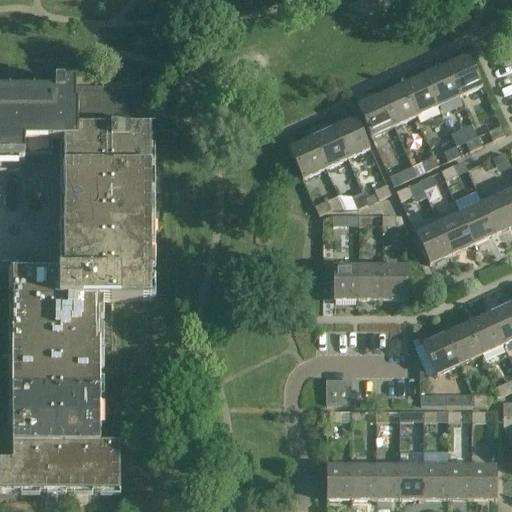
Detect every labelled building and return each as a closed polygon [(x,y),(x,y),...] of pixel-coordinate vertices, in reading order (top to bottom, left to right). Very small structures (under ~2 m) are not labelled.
[(459,101),(482,90),(468,59),(445,70),(459,101)] [(459,101),(445,70),(423,80),(437,111),(459,101)] [(437,111),(423,80),(401,89),(416,121),(437,111)] [(0,174),(6,174),(6,175),(8,175),(8,174),(19,174),(19,166),(19,164),(20,164),(24,164),(24,160),(24,158),(25,158),(51,158),(51,138),(51,133),(61,133),(63,133),(63,137),(63,143),(64,144),(63,158),(63,170),(63,252),(57,256),(63,270),(63,275),(27,275),(18,275),(18,285),(12,285),(12,304),(18,304),(18,314),(12,314),(12,330),(18,330),(18,340),(12,341),(12,357),(18,357),(18,367),(12,367),(12,383),(18,383),(18,393),(12,393),(12,410),(18,410),(18,420),(12,420),(12,447),(12,464),(0,463),(0,494),(17,495),(29,495),(29,489),(39,489),(39,495),(55,495),(55,489),(65,489),(65,495),(81,495),(81,489),(91,489),(91,495),(108,495),(108,489),(119,489),(119,447),(107,447),(100,447),(100,441),(100,437),(100,419),(94,419),(94,409),(100,409),(100,392),(94,392),(94,382),(100,382),(100,366),(94,366),(94,356),(100,356),(100,340),(94,340),(94,330),(100,330),(100,313),(94,313),(94,303),(108,303),(111,303),(145,303),(145,293),(151,293),(151,276),(145,276),(145,266),(151,266),(151,250),(145,250),(145,240),(151,240),(151,224),(145,224),(145,214),(151,214),(151,197),(145,197),(145,188),(151,187),(151,171),(145,171),(145,161),(151,161),(151,145),(151,131),(133,131),(133,115),(133,106),(133,90),(75,90),(75,85),(73,85),(66,85),(64,85),(64,84),(55,84),(55,94),(0,93),(0,174)] [(379,99),(394,131),(416,121),(401,89),(379,99)] [(357,110),(371,141),(394,131),(379,99),(357,110)] [(370,153),(355,121),(333,132),(347,163),(370,153)] [(488,135),(492,144),(505,139),(500,129),(488,135)] [(347,163),(333,132),(311,142),(325,173),(347,163)] [(465,145),(469,155),(482,149),(477,140),(465,145)] [(288,152),(302,184),(325,173),(311,142),(288,152)] [(443,155),(447,165),(460,159),(455,150),(443,155)] [(421,165),(426,175),(438,169),(434,160),(421,165)] [(457,178),(453,169),(440,175),(445,184),(457,178)] [(399,176),(404,185),(416,179),(412,170),(399,176)] [(418,185),(422,194),(435,189),(431,179),(418,185)] [(390,198),(386,188),(374,194),(375,197),(378,203),(390,198)] [(396,195),(400,205),(412,199),(408,190),(396,195)] [(511,229),(511,193),(482,207),(496,237),(511,229)] [(352,200),(358,212),(367,208),(362,196),(352,200)] [(314,210),(318,220),(331,214),(326,204),(314,210)] [(496,237),(482,207),(460,217),(474,247),(496,237)] [(474,247),(460,217),(438,227),(452,257),(474,247)] [(332,219),(333,230),(346,230),(346,219),(332,219)] [(358,219),(358,230),(372,230),(372,219),(358,219)] [(395,219),(382,219),(382,230),(396,230),(395,225),(395,219)] [(415,237),(429,268),(452,257),(438,227),(415,237)] [(382,269),(382,303),(407,303),(407,268),(382,269)] [(333,269),(333,270),(333,303),(358,303),(358,269),(333,269)] [(382,303),(382,269),(358,269),(358,303),(382,303)] [(511,344),(511,311),(510,308),(489,318),(503,349),(511,344)] [(503,349),(489,318),(467,328),(481,359),(503,349)] [(481,359),(467,328),(445,338),(459,369),(481,359)] [(459,369),(445,338),(422,348),(436,379),(459,369)] [(511,383),(495,391),(500,400),(511,394),(511,383)] [(325,384),(325,409),(350,409),(350,384),(325,384)] [(445,399),(446,409),(459,409),(459,398),(445,399)] [(473,399),(473,409),(487,409),(486,399),(473,399)] [(511,405),(502,406),(502,419),(511,419),(511,405)] [(326,415),(326,426),(339,426),(339,415),(326,415)] [(351,415),(351,426),(365,426),(365,415),(351,415)] [(375,415),(375,426),(389,426),(389,415),(375,415)] [(413,415),(399,415),(399,426),(413,426),(413,415)] [(437,426),(436,415),(423,415),(423,426),(437,426)] [(447,426),(461,426),(461,415),(447,415),(447,426)] [(471,415),(471,418),(471,426),(485,426),(485,415),(471,415)] [(351,503),(351,468),(326,468),(326,503),(351,503)] [(375,503),(375,468),(351,468),(351,503),(375,503)] [(399,503),(399,468),(375,468),(375,503),(399,503)] [(399,468),(399,503),(423,503),(423,468),(399,468)] [(447,503),(447,468),(423,468),(423,503),(447,503)] [(447,468),(447,503),(471,503),(471,468),(447,468)] [(496,503),(496,468),(471,468),(471,503),(496,503)]
